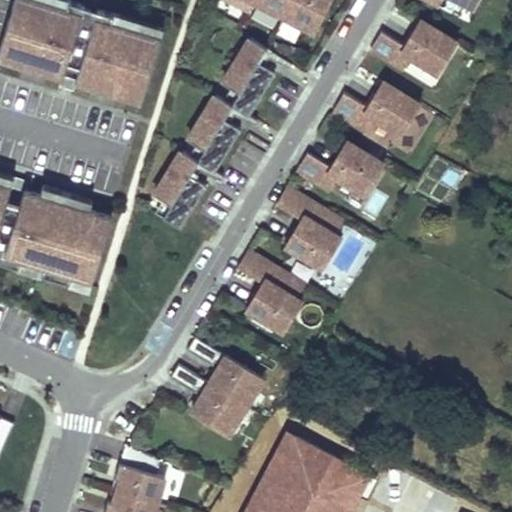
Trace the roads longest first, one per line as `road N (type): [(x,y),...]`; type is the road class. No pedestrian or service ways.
road 1 (residential): [(88,385),(133,385),(372,0)]
road 2 (residential): [(54,511),(88,385)]
